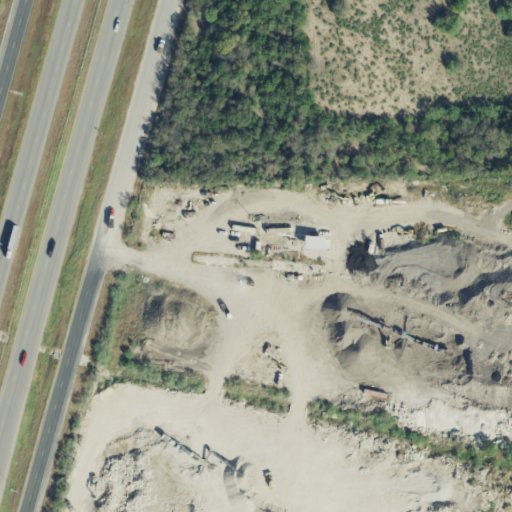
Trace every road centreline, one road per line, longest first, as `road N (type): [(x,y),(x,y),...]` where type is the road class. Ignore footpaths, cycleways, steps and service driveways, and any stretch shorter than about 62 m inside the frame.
road 1 (secondary): [(31,511),(173,0)]
road 2 (motorway): [(0,452),(125,0)]
road 3 (motorway): [(71,0),(0,255)]
